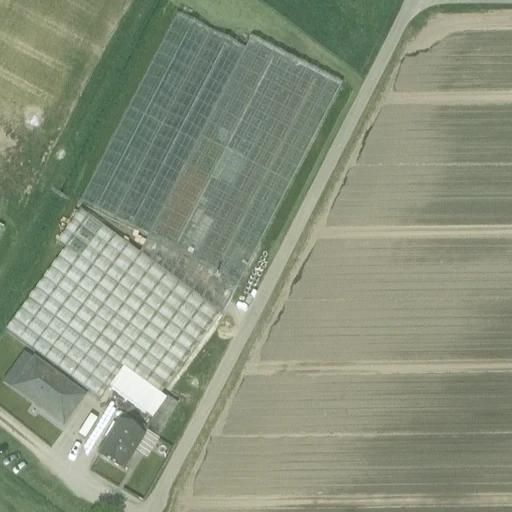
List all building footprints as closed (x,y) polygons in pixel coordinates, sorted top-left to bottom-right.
[(176,15),(78,205),(147,241),(245,52),(176,15)] [(250,40),(245,52),(147,241),(137,260),(219,319),(335,84),(250,40)] [(162,397),(219,319),(137,260),(80,217),(58,247),(63,251),(28,299),(122,368),(162,397)] [(2,333),(96,402),(108,387),(117,375),(122,368),(28,299),(2,333)] [(12,391),(33,363),(24,356),(3,385),(12,391)] [(83,400),(33,363),(12,391),(62,428),(83,400)] [(117,375),(108,387),(119,395),(147,416),(154,402),(117,375)] [(108,411),(119,395),(108,387),(96,402),(108,411)] [(120,420),(118,423),(143,439),(149,433),(155,422),(147,416),(119,395),(108,411),(120,420)] [(165,405),(155,422),(149,433),(162,441),(177,414),(165,405)] [(143,439),(118,423),(97,458),(123,473),(143,439)]
